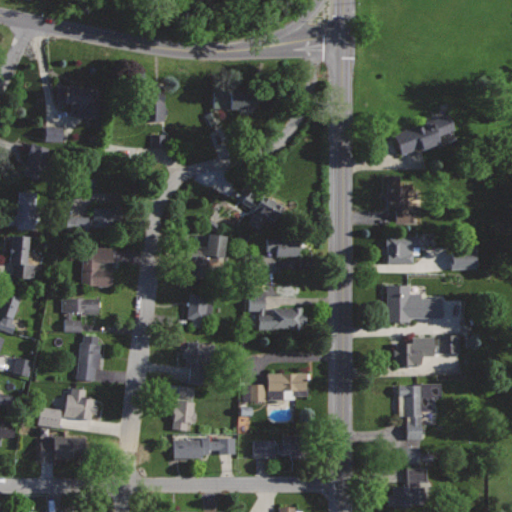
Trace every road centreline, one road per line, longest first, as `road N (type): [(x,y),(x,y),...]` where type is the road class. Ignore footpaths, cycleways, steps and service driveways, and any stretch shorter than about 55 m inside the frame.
road 1 (residential): [(317,36),(307,101),(276,144),(178,179),(161,200),(124,511)]
road 2 (residential): [(341,32),(341,511)]
road 3 (residential): [(341,32),(213,52),(0,14)]
road 4 (residential): [(342,482),(0,485)]
